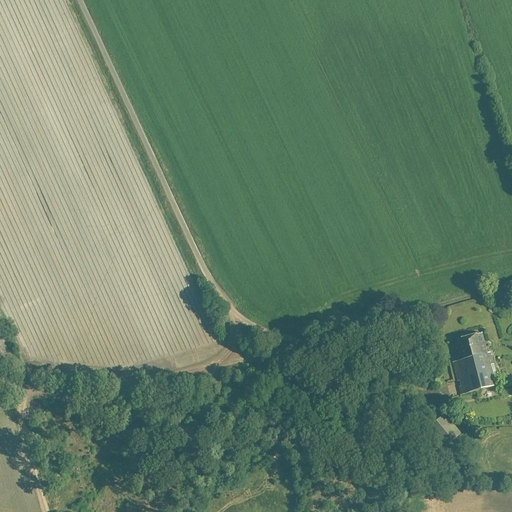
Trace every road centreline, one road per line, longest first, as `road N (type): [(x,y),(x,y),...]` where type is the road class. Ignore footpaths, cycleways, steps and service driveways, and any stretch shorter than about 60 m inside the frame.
road 1 (unclassified): [(237,317),(214,289),(80,0)]
road 2 (unclassified): [(226,363),(110,397),(0,380)]
road 3 (unclassified): [(484,293),(302,341)]
